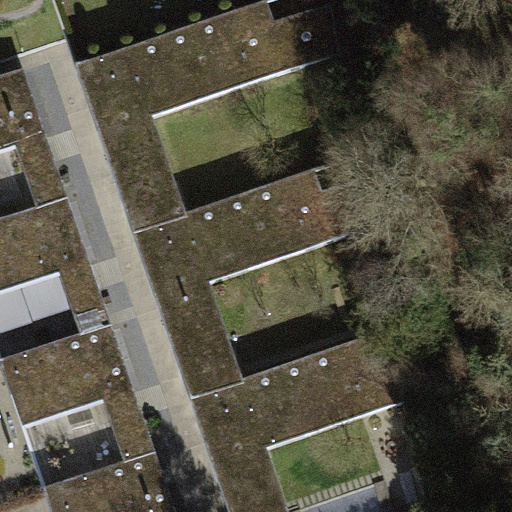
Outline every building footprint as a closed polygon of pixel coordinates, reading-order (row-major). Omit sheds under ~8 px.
[(289,0),(75,73),(133,240),(187,222),(155,128),(359,59),(339,0),(289,0)] [(511,0),(499,0),(493,15),(511,23),(511,0)] [(0,87),(0,232),(67,209),(22,80),(0,87)] [(133,240),(190,408),(242,390),(209,292),(415,222),(391,152),(187,222),(133,240)] [(0,232),(0,374),(1,377),(112,338),(67,209),(0,232)] [(190,408),(225,511),(283,511),(265,458),(472,388),(449,320),(242,390),(190,408)] [(1,377),(46,506),(157,467),(112,338),(1,377)] [(46,506),(47,511),(172,511),(157,467),(46,506)]
